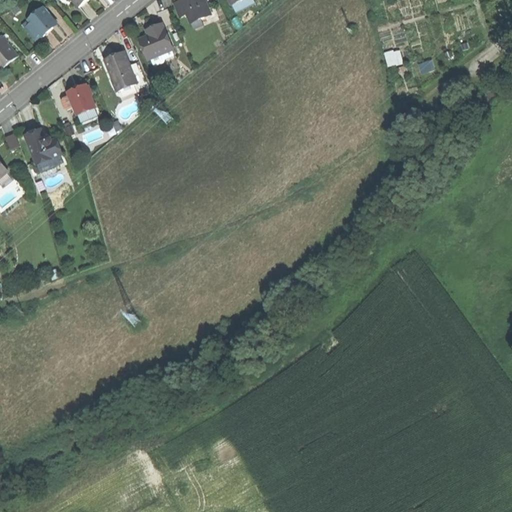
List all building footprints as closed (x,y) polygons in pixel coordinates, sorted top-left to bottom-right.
[(72,0),(79,8),(87,1),(89,0),(72,0)] [(175,4),(181,18),(188,15),(192,23),(212,14),(206,0),(190,0),(189,1),(184,3),(183,1),(175,4)] [(15,15),(22,11),(18,6),(12,11),(15,15)] [(42,37),(43,37),(52,30),(58,25),(44,8),(29,21),(31,23),(42,37)] [(36,42),(42,37),(31,23),(25,28),(36,42)] [(149,37),(141,41),(149,60),(151,59),(163,54),(172,51),(174,50),(168,36),(167,37),(163,25),(148,31),(150,37),(149,37)] [(2,38),(0,39),(0,65),(4,70),(13,63),(19,58),(2,38)] [(404,50),(388,52),(390,66),(406,64),(404,50)] [(175,57),(172,51),(163,54),(166,60),(175,57)] [(115,58),(106,61),(118,92),(138,84),(126,53),(115,58)] [(164,63),(166,60),(163,54),(151,59),(153,65),(157,67),(164,63)] [(78,89),(69,93),(70,96),(75,108),(78,116),(79,116),(96,109),(97,108),(87,85),(78,89)] [(67,111),(75,108),(70,96),(62,100),(67,111)] [(99,117),(96,109),(79,116),(82,124),(99,117)] [(116,131),(122,129),(118,121),(113,123),(116,131)] [(65,130),(68,138),(75,135),(72,127),(65,130)] [(34,134),(27,137),(38,166),(62,156),(64,155),(58,140),(53,142),(52,139),(48,137),(45,139),(42,131),(34,134)] [(12,150),(20,147),(15,135),(7,138),(12,150)] [(64,163),(62,156),(38,166),(41,173),(64,163)] [(0,185),(1,185),(0,183),(0,179),(9,172),(0,160),(0,185)] [(53,280),(60,277),(57,269),(50,272),(53,280)]
